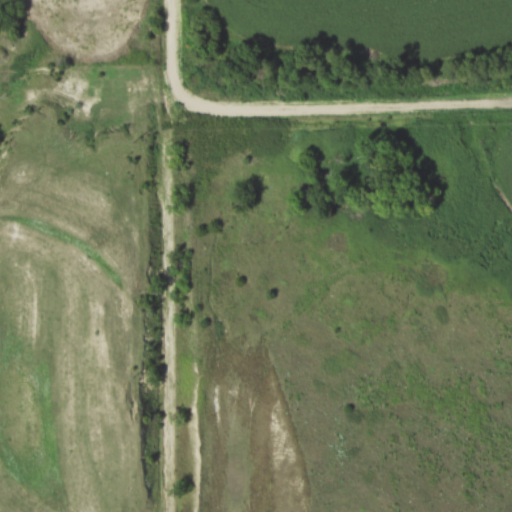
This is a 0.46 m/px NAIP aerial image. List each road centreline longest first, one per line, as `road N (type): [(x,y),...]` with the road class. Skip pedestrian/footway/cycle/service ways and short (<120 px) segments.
road 1 (residential): [(211,112),(511,105)]
road 2 (residential): [(167,0),(172,87),(211,112)]
